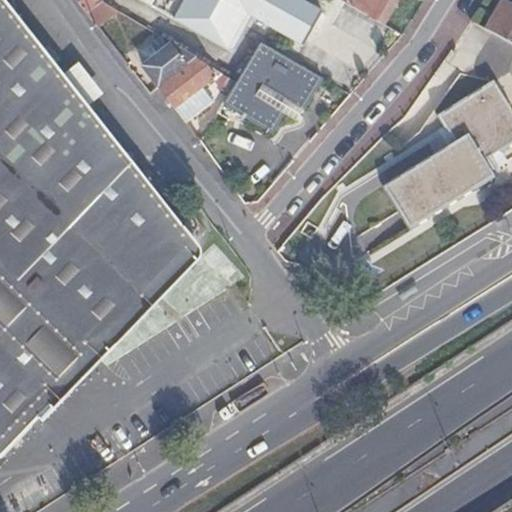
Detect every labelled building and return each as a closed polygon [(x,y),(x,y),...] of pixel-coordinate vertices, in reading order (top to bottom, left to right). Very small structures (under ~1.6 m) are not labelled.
[(0,0),(0,460),(54,403),(57,407),(88,376),(197,262),(198,259),(200,255),(200,253),(199,251),(0,0)] [(99,0),(91,0),(82,8),(98,28),(119,12),(99,0)] [(138,0),(231,51),(252,16),(302,46),(314,25),(289,11),(269,0),(138,0)] [(299,0),(269,0),(289,11),(314,25),(321,12),(299,0)] [(354,0),(351,7),(385,26),(400,0),(354,0)] [(511,1),(508,0),(503,0),(487,30),(511,44),(511,1)] [(228,90),(219,105),(269,135),(282,115),(276,112),(283,100),(300,111),(320,79),(259,42),(234,81),(228,90)] [(143,65),(159,85),(185,66),(172,48),(166,48),(143,65)] [(185,66),(159,85),(186,121),(213,100),(203,86),(215,76),(220,79),(217,83),(228,90),(234,81),(195,58),(185,66)] [(75,64),(62,73),(86,103),(98,94),(75,64)] [(493,86),(492,87),(440,118),(446,128),(433,136),(440,147),(443,152),(382,189),(408,229),(491,178),(487,172),(498,165),(511,158),(506,148),(511,144),(511,116),(494,88),(493,86)] [(276,112),(282,115),(293,122),(300,111),(283,100),(276,112)]
